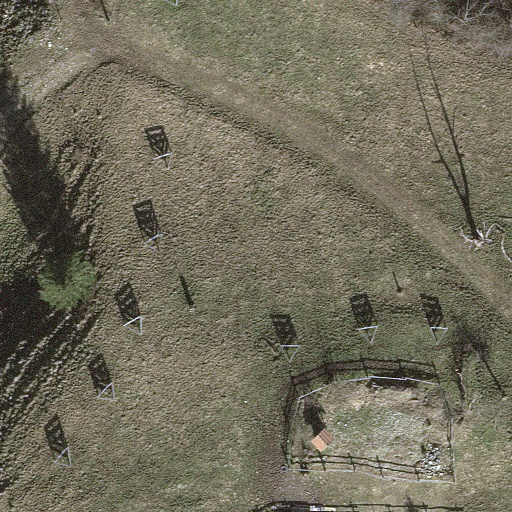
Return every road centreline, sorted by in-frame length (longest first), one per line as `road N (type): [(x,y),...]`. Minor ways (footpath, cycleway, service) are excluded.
road 1 (track): [(511,313),(307,120),(110,46),(84,0)]
road 2 (track): [(110,46),(28,89),(0,132)]
